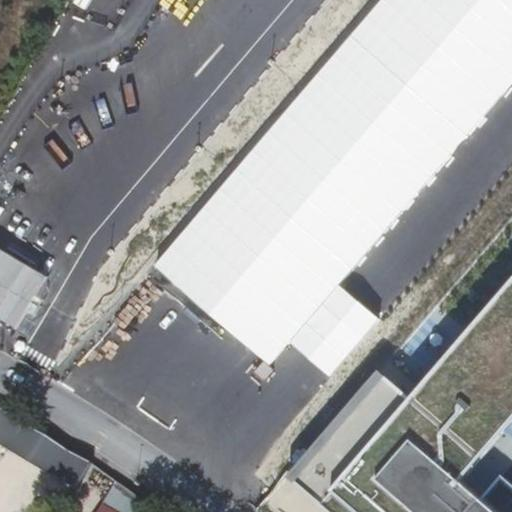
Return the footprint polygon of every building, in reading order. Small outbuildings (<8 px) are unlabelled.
[(118,35),(136,0),(74,0),(70,10),(118,35)] [(58,16),(38,61),(43,63),(27,97),(48,107),(84,28),(58,16)] [(161,142),(188,158),(199,138),(172,122),(161,142)] [(0,283),(0,309),(109,366),(135,315),(153,324),(192,248),(54,178),(0,283)] [(375,369),(365,381),(290,467),(347,511),(511,511),(511,477),(503,470),(489,487),(480,479),(453,511),(451,511),(434,496),(511,405),(511,262),(401,392),(375,369)] [(319,356),(295,387),(223,383),(194,420),(193,439),(215,456),(249,458),(272,429),(273,416),(285,417),(327,364),(327,356),(319,356)] [(140,373),(119,405),(142,421),(164,389),(140,373)] [(95,465),(0,409),(0,442),(79,491),(95,465)] [(103,511),(118,484),(119,481),(95,465),(79,491),(66,511),(103,511)] [(142,511),(146,504),(130,493),(118,484),(103,511),(142,511)]
